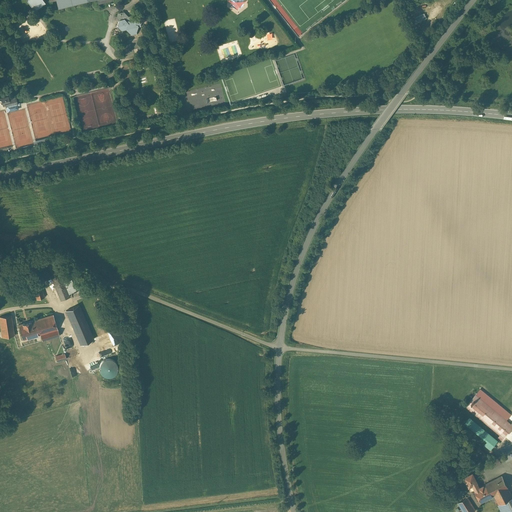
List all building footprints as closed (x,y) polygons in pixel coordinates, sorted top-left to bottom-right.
[(25,0),(26,0),(34,11),(46,3),(43,0),(25,0)] [(128,16),(123,12),(118,13),(117,17),(120,16),(120,17),(117,25),(121,30),(126,28),(131,34),(135,33),(137,26),(139,25),(141,20),(139,18),(134,19),(132,20),(133,18),(131,15),(131,16),(128,16)] [(8,96),(1,98),(3,106),(5,105),(5,107),(6,107),(17,104),(15,96),(9,98),(8,96)] [(17,104),(6,107),(7,112),(19,109),(17,104)] [(58,270),(49,249),(40,253),(61,300),(70,296),(69,294),(75,291),(66,270),(63,272),(62,269),(58,270)] [(38,277),(30,279),(36,299),(44,297),(38,277)] [(78,305),(65,310),(80,344),(93,339),(78,305)] [(53,314),(35,319),(40,336),(42,341),(59,335),(53,314)] [(11,315),(0,316),(0,324),(2,337),(14,335),(11,315)] [(35,319),(18,325),(22,339),(33,336),(34,338),(40,336),(35,319)] [(125,337),(121,328),(112,332),(116,344),(122,342),(121,338),(125,337)] [(115,361),(111,358),(106,358),(102,360),(99,364),(98,369),(100,373),(104,376),(109,377),(114,375),(117,371),(117,366),(115,361)] [(511,428),(511,424),(475,394),(465,406),(500,435),(498,437),(502,440),(511,428)] [(485,449),(479,451),(481,459),(487,457),(485,449)] [(497,457),(488,462),(491,468),(501,463),(497,457)] [(472,473),(464,477),(467,483),(469,486),(477,482),(472,473)] [(501,475),(488,482),(494,494),(499,504),(511,497),(511,496),(508,487),(502,476),(502,475),(501,475)] [(488,482),(474,489),(476,493),(474,494),(476,498),(478,497),(480,502),(481,501),(494,494),(488,482)] [(467,497),(458,502),(463,511),(471,511),(475,510),(467,497)] [(511,511),(511,497),(499,504),(498,504),(501,511),(511,511)]
